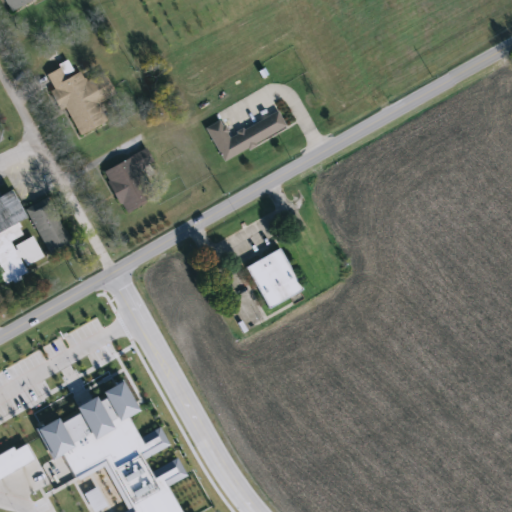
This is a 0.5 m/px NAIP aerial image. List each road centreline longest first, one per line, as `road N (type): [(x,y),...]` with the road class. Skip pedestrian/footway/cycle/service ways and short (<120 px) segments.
road 1 (tertiary): [(0,340),(511,45)]
road 2 (residential): [(114,275),(190,416),(257,511)]
road 3 (residential): [(0,73),(114,275)]
